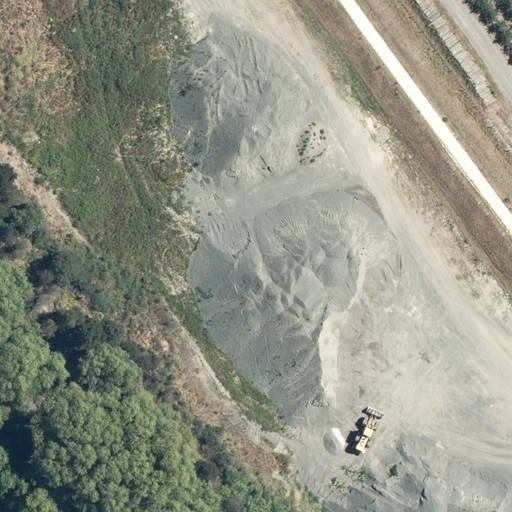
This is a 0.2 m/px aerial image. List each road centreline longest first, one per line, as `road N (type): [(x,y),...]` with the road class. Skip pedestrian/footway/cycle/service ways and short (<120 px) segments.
road 1 (track): [(511,367),(385,257),(315,109),(255,65),(156,43),(38,0)]
road 2 (track): [(385,257),(70,17)]
road 3 (track): [(132,64),(0,269)]
